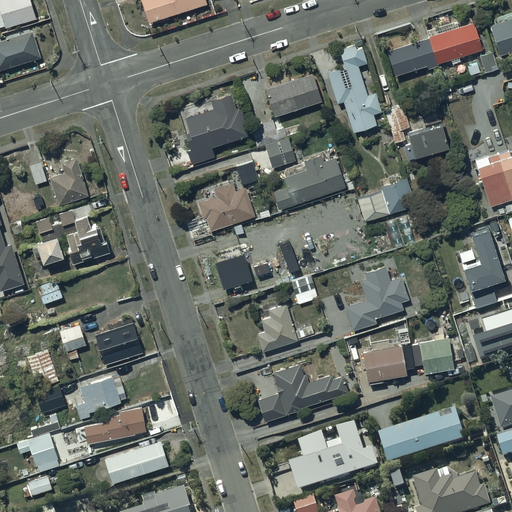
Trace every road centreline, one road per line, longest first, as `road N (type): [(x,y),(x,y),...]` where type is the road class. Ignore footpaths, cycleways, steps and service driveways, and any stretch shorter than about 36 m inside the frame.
road 1 (residential): [(106,84),(242,511)]
road 2 (residential): [(370,0),(106,84)]
